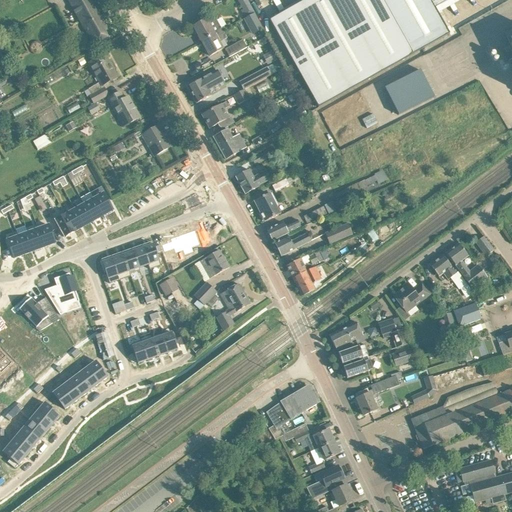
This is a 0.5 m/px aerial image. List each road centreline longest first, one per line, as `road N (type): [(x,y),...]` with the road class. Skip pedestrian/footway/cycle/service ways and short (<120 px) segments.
road 1 (residential): [(313,356),(102,511)]
road 2 (tertiary): [(313,356),(230,200)]
road 3 (residential): [(0,493),(87,407),(128,380)]
road 4 (residential): [(347,313),(479,214)]
road 5 (tertiary): [(216,176),(137,35)]
road 6 (residential): [(82,246),(109,244),(230,200)]
road 7 (residential): [(216,176),(82,246)]
road 8 (unclassified): [(372,482),(511,426)]
road 9 (residential): [(82,246),(128,380)]
road 10 (tertiary): [(372,482),(313,356)]
